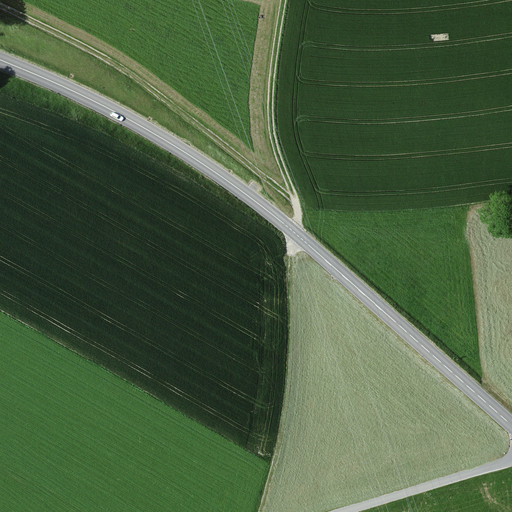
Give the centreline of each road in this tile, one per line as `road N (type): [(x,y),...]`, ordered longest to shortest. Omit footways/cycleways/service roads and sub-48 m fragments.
road 1 (tertiary): [(511,426),(291,230),(204,165),(122,113),(0,58)]
road 2 (track): [(261,511),(284,422),(296,213),(267,108),(281,0)]
road 3 (track): [(294,197),(135,80),(0,10)]
road 4 (unclassified): [(343,511),(511,460)]
